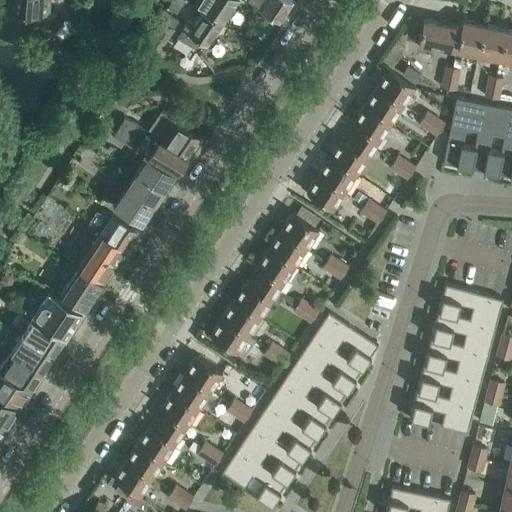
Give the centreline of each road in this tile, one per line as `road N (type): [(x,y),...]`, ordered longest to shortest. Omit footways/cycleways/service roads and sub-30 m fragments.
road 1 (residential): [(50,511),(392,0)]
road 2 (residential): [(327,0),(0,488)]
road 3 (residential): [(511,207),(452,204),(438,213),(343,511)]
